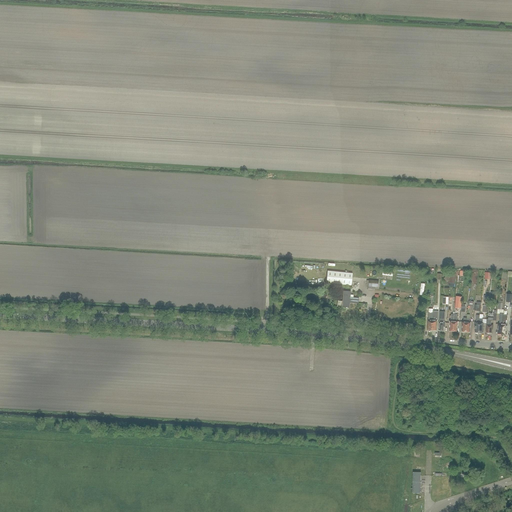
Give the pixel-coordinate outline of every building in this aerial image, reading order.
[(353,273),(328,271),(326,283),(351,286),(353,273)] [(379,281),(369,280),(369,281),(367,280),(366,286),(369,286),(369,289),(375,290),(375,287),(378,287),(379,281)] [(351,292),(344,291),(342,308),(349,309),(350,303),(359,304),(359,298),(351,297),(351,292)] [(497,321),(497,314),(498,309),(496,309),(496,310),(494,310),(494,314),(492,314),(492,318),(488,318),(488,320),(487,320),(487,325),(487,324),(486,333),(492,333),(492,330),(493,330),(493,325),(491,325),(491,321),(497,321)] [(421,472),(413,472),(413,493),(420,493),(421,472)]
